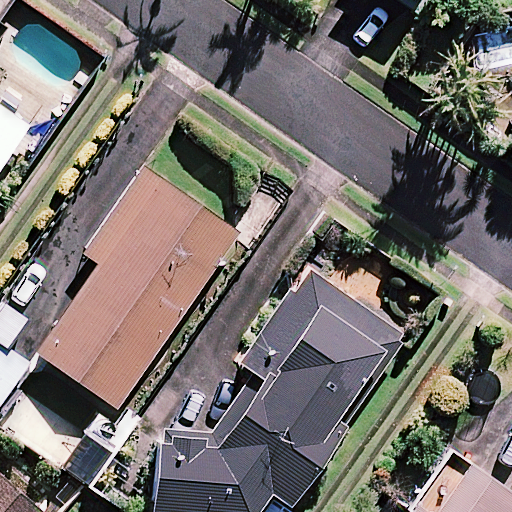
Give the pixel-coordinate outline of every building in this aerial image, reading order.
[(0,163),(25,127),(0,109),(0,163)] [(236,234),(139,167),(78,255),(92,265),(31,354),(114,411),(236,234)] [(394,334),(304,270),(214,396),(233,409),(209,443),(153,438),(147,511),(254,511),(266,495),(285,509),(342,430),(330,422),(394,334)] [(0,403),(27,364),(3,348),(23,319),(0,303),(0,403)] [(511,511),(511,424),(483,404),(407,511),(511,511)] [(109,452),(83,434),(60,465),(86,484),(109,452)] [(0,511),(39,511),(0,478),(0,511)]
